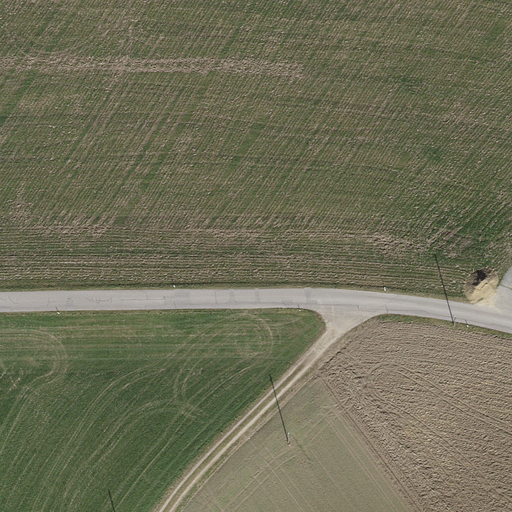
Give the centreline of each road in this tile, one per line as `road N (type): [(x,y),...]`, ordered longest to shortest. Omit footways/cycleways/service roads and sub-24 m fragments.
road 1 (tertiary): [(0,299),(225,295),(511,320)]
road 2 (track): [(169,511),(220,443),(372,302)]
